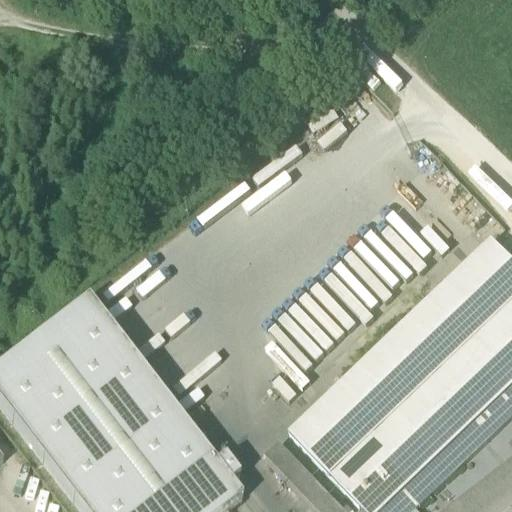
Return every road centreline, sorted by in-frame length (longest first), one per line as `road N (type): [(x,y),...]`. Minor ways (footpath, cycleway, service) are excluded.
road 1 (track): [(359,30),(311,41),(201,46),(0,18)]
road 2 (track): [(330,0),(511,186)]
